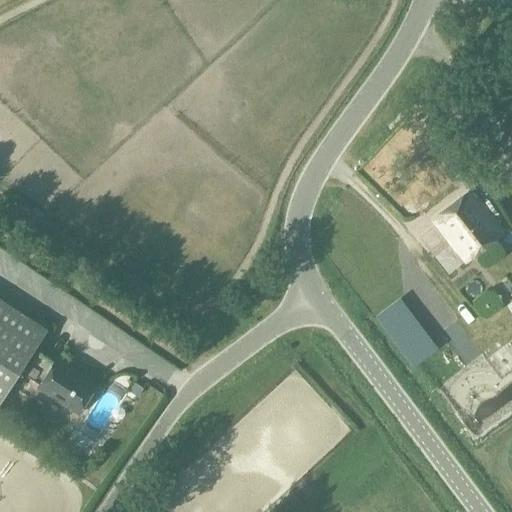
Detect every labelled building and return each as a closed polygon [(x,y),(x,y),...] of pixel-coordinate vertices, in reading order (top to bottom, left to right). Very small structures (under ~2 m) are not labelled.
[(468,167),(459,156),(450,164),(458,174),(468,167)] [(467,262),(504,233),(471,191),(434,220),(467,262)] [(120,329),(0,250),(0,282),(105,351),(120,329)] [(449,251),(436,256),(443,273),(456,269),(449,251)] [(0,404),(48,330),(0,298),(0,404)] [(399,301),(380,316),(387,325),(406,311),(399,301)] [(414,322),(395,336),(402,346),(421,331),(414,322)] [(511,333),(502,340),(511,353),(511,333)] [(430,342),(410,356),(418,366),(437,351),(430,342)] [(474,360),(496,393),(511,382),(511,357),(501,342),(474,360)] [(98,384),(74,368),(58,357),(55,361),(39,350),(24,374),(40,385),(38,388),(79,414),(98,384)] [(115,393),(126,387),(119,374),(108,380),(115,393)] [(135,383),(129,391),(138,397),(143,388),(135,383)]
